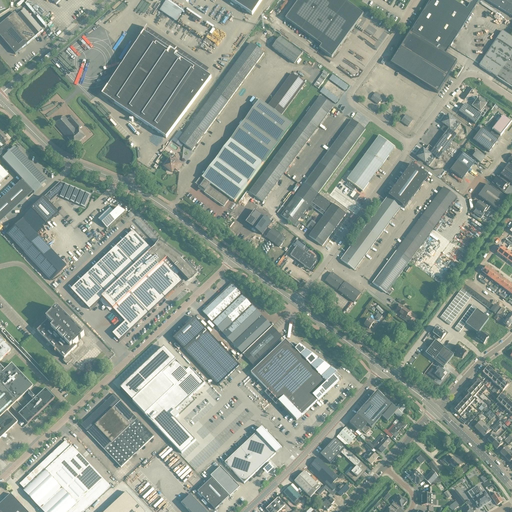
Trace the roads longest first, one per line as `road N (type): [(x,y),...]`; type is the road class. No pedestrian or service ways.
road 1 (unclassified): [(0,483),(233,258)]
road 2 (tertiary): [(233,258),(128,185),(54,151),(0,100)]
road 3 (unclassified): [(244,511),(381,368)]
road 4 (unclassified): [(412,144),(352,95),(417,0)]
road 5 (unknown): [(118,345),(64,283),(129,222)]
road 6 (unclassified): [(412,144),(473,68),(511,94)]
road 7 (unclassified): [(0,94),(108,0)]
road 8 (unclassified): [(328,255),(412,144)]
